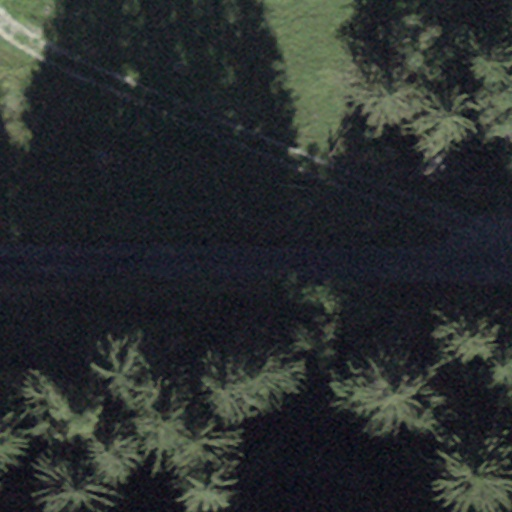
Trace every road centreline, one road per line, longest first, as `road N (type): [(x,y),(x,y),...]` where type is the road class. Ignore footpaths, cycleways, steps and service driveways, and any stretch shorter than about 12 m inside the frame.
road 1 (track): [(0,19),(52,58),(177,118),(380,202),(511,244)]
road 2 (unclassified): [(511,259),(0,263)]
